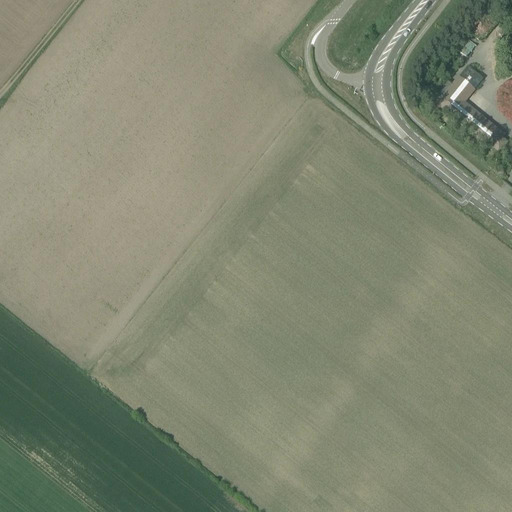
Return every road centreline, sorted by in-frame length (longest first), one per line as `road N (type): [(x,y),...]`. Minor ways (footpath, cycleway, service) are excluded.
road 1 (secondary): [(511,223),(391,125),(376,83)]
road 2 (unclassified): [(376,83),(325,66),(317,37),(346,0)]
